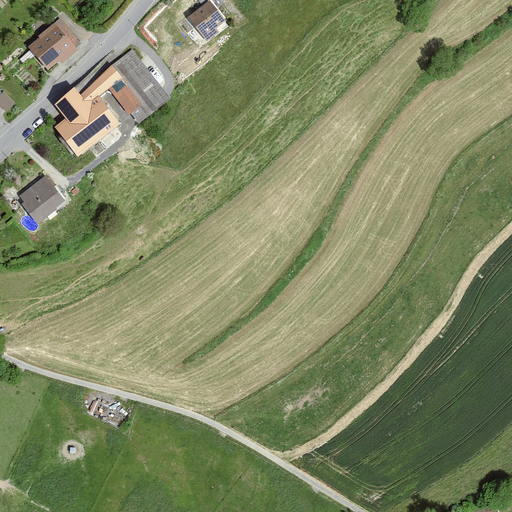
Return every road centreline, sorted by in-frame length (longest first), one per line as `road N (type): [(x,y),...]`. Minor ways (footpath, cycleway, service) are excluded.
road 1 (track): [(0,351),(154,400),(277,460),(353,511)]
road 2 (tertiary): [(147,0),(0,142)]
